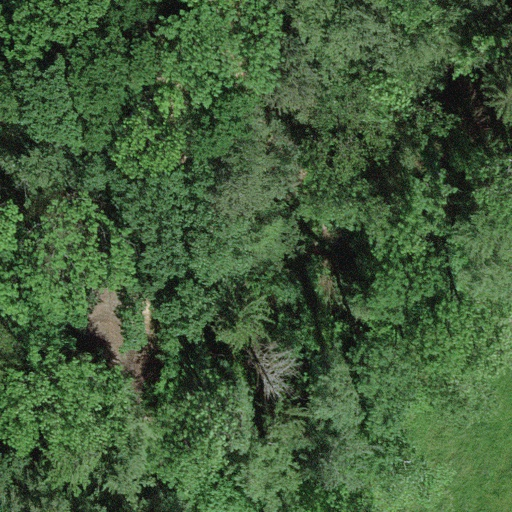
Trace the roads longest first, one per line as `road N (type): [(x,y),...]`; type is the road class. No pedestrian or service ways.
road 1 (track): [(0,365),(150,269),(472,0)]
road 2 (track): [(84,511),(130,401),(150,269),(219,102),(279,0)]
